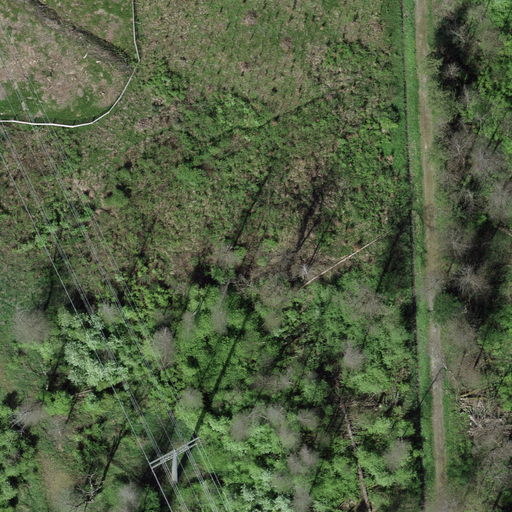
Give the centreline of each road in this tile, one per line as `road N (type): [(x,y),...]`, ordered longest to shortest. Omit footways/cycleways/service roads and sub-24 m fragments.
road 1 (track): [(411,0),(427,511)]
road 2 (track): [(0,365),(55,511)]
